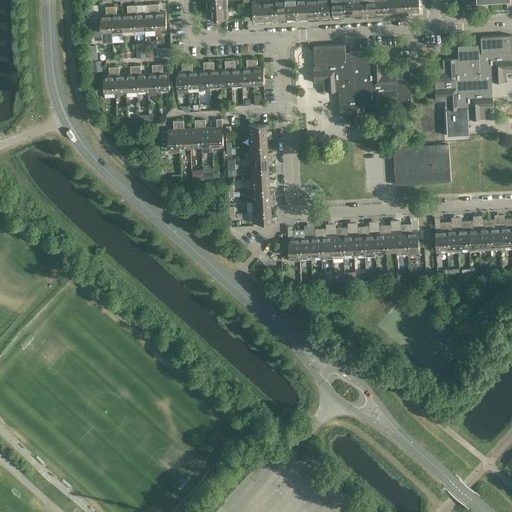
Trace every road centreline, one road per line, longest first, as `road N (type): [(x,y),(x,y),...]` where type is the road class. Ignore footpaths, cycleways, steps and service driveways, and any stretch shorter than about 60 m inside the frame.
road 1 (secondary): [(43,0),(48,76),(73,139),(291,343),(323,384)]
road 2 (secondary): [(344,367),(297,338),(91,150),(60,92),(52,0)]
road 3 (residential): [(286,109),(289,203),(302,215),(511,203)]
road 4 (residential): [(435,28),(283,36)]
road 5 (residential): [(283,36),(197,41),(187,0)]
